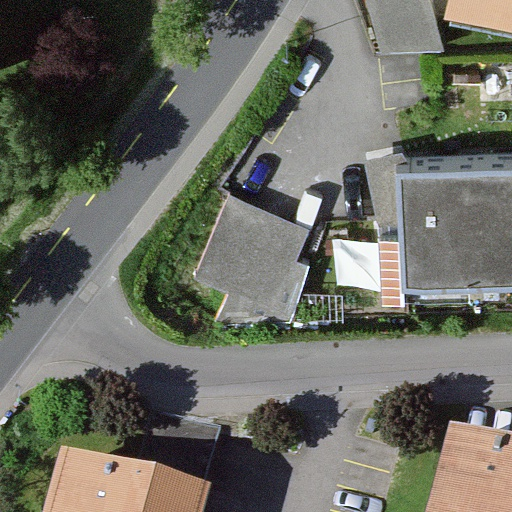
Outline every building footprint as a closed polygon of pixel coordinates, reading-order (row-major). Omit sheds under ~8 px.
[(430,0),(369,0),(384,47),(444,44),(430,0)] [(511,0),(444,0),(443,5),(511,19),(511,0)] [(396,150),(359,152),(375,224),(378,295),(465,291),(464,275),(511,273),(511,155),(397,160),(396,150)] [(307,229),(226,194),(190,279),(272,313),(307,229)] [(511,511),(511,459),(453,442),(432,511),(511,511)] [(211,511),(213,507),(65,464),(50,511),(211,511)]
